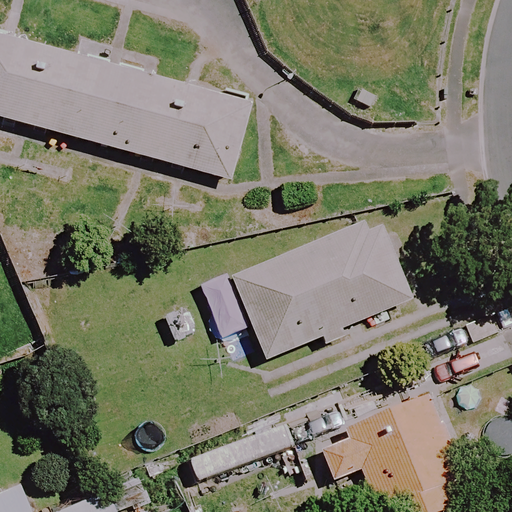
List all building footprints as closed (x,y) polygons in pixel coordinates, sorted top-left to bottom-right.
[(0,43),(0,125),(223,186),(244,110),(0,43)] [(227,283),(259,365),(405,308),(373,226),(227,283)] [(357,475),(370,511),(452,511),(462,508),(421,399),(338,430),(341,438),(310,449),(324,487),(357,475)] [(292,450),(283,428),(184,466),(192,488),(292,450)] [(0,511),(24,511),(16,490),(0,496),(0,511)] [(70,511),(109,511),(105,500),(70,511)]
